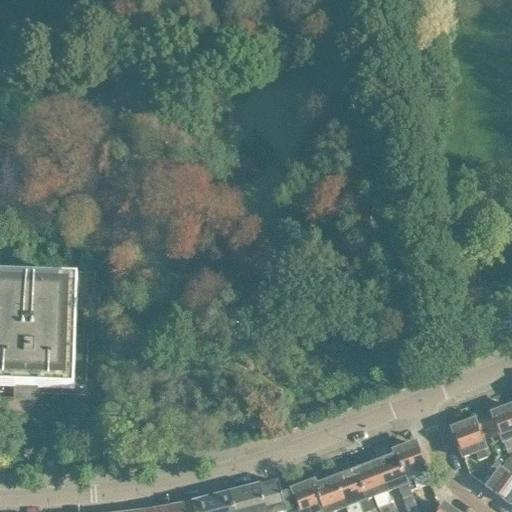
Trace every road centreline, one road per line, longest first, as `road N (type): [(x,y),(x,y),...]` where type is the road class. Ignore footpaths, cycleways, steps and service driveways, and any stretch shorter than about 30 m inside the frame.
road 1 (unclassified): [(0,499),(186,482),(421,402)]
road 2 (residential): [(487,511),(450,479),(421,402)]
